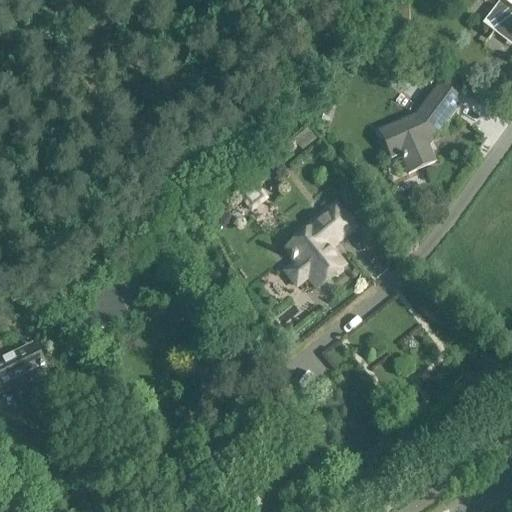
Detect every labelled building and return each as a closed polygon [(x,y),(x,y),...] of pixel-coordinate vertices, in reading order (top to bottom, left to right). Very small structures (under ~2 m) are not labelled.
[(511,0),(493,0),(499,4),(481,27),(493,36),(497,31),(511,42),(511,0)] [(415,57),(407,69),(414,74),(423,62),(415,57)] [(406,176),(432,164),(423,146),(432,142),(459,105),(437,89),(414,119),(378,135),(390,161),(398,157),(406,176)] [(256,190),(243,201),(251,212),(264,202),(256,190)] [(332,280),(333,280),(334,279),(336,279),(337,278),(338,277),(339,276),(340,275),(340,274),(340,273),(340,271),(342,270),(327,251),(352,231),(333,208),(295,239),(298,242),(284,253),(295,267),(284,275),(295,288),(306,280),(315,292),(330,279),(332,280)] [(115,294),(89,308),(101,331),(127,317),(115,294)] [(40,373),(42,372),(30,349),(0,365),(0,364),(0,393),(11,388),(16,398),(45,383),(40,373)]
